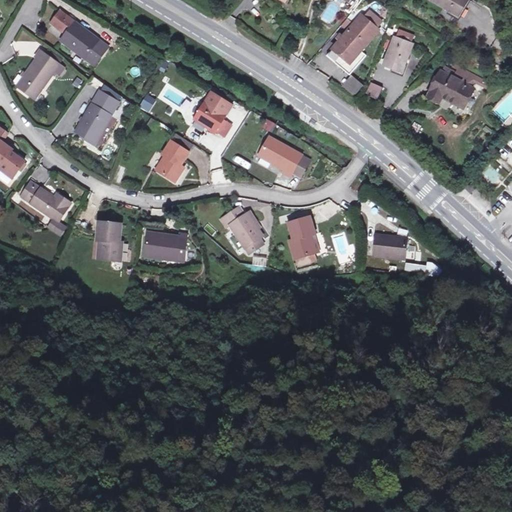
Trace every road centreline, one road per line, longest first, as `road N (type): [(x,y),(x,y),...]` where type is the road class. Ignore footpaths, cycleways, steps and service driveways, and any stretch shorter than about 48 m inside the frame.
road 1 (residential): [(0,92),(46,155),(90,185),(140,200),(220,190),(313,199),(335,189),(375,143)]
road 2 (secondary): [(159,0),(375,143)]
road 3 (secondary): [(375,143),(511,265)]
